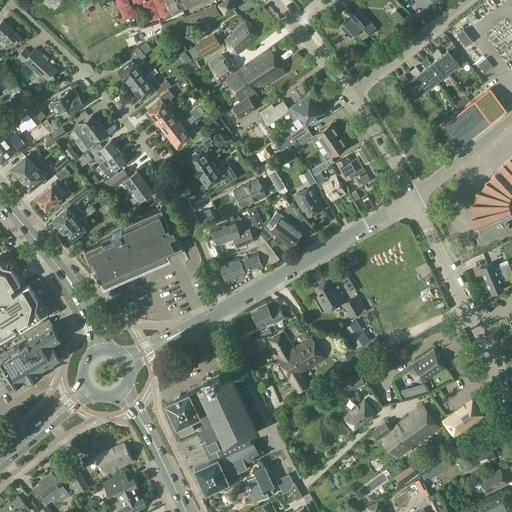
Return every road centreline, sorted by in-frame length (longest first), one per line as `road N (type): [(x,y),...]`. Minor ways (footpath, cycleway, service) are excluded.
road 1 (residential): [(83,71),(163,169),(225,307)]
road 2 (residential): [(511,412),(413,199)]
road 3 (residential): [(225,307),(267,418),(317,511)]
road 4 (residential): [(225,307),(413,199)]
road 5 (residential): [(453,15),(350,95)]
road 6 (residential): [(350,95),(273,0)]
road 7 (unclassified): [(413,199),(350,95)]
